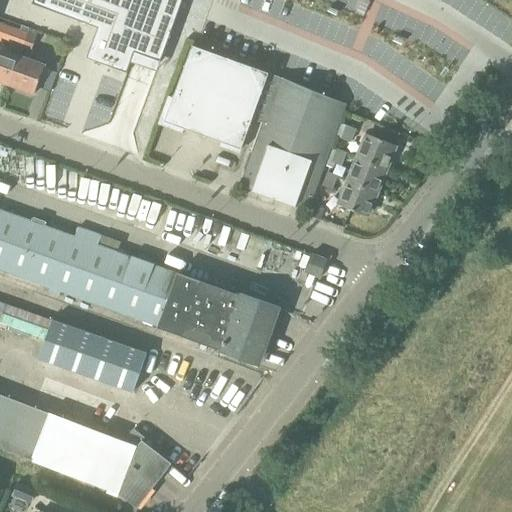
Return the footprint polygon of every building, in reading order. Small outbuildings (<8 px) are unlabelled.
[(33,0),(32,4),(98,28),(87,58),(127,73),(135,52),(161,62),(174,26),(183,0),(33,0)] [(0,23),(0,40),(11,44),(13,45),(20,48),(22,48),(27,33),(18,30),(0,23)] [(19,57),(9,85),(33,94),(44,65),(30,60),(33,51),(31,51),(31,50),(36,37),(27,33),(22,48),(19,57)] [(0,49),(0,81),(9,85),(19,57),(22,48),(20,48),(13,45),(11,44),(11,45),(8,53),(0,49)] [(240,153),(269,72),(193,45),(174,98),(170,96),(160,124),(183,133),(185,128),(223,142),(222,146),(240,153)] [(316,185),(343,112),(345,106),(346,104),(279,77),(269,73),(252,119),(263,123),(239,187),(300,209),(307,211),(307,209),(316,185)] [(351,144),(357,130),(347,126),(342,140),(351,144)] [(387,168),(396,146),(367,134),(358,157),(387,168)] [(342,167),(347,154),(338,150),(332,163),(342,167)] [(378,192),(387,168),(358,157),(348,180),(378,192)] [(333,190),(338,177),(328,173),(323,186),(333,190)] [(369,215),(378,192),(348,180),(339,204),(369,215)] [(321,222),(325,210),(316,206),(312,218),(321,222)] [(0,270),(105,308),(120,314),(160,328),(257,363),(257,361),(263,344),(267,342),(271,332),(269,328),(275,312),(276,309),(230,293),(228,288),(213,283),(209,285),(98,246),(102,235),(78,226),(74,237),(46,227),(46,222),(34,217),(31,222),(0,210),(0,270)] [(321,278),(327,261),(311,255),(305,272),(321,278)] [(147,354),(52,320),(38,360),(133,394),(147,354)] [(137,506),(170,464),(141,442),(145,438),(132,429),(122,441),(0,394),(0,447),(120,493),(137,506)] [(31,503),(36,492),(17,484),(12,495),(31,503)]
